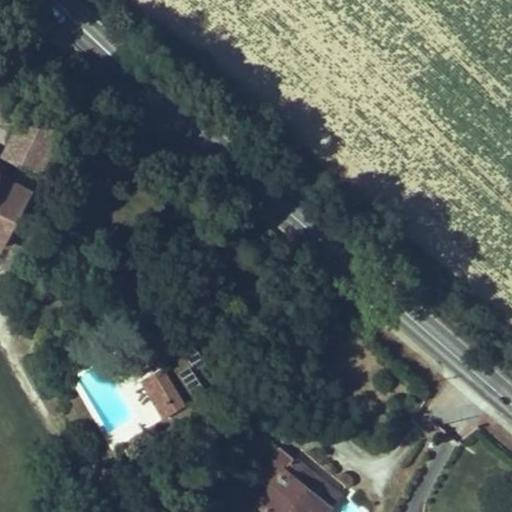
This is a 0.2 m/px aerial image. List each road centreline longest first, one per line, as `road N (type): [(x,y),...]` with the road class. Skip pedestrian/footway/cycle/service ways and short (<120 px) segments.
road 1 (primary): [(65,0),(162,105),(479,375)]
road 2 (unclassified): [(408,511),(479,375)]
